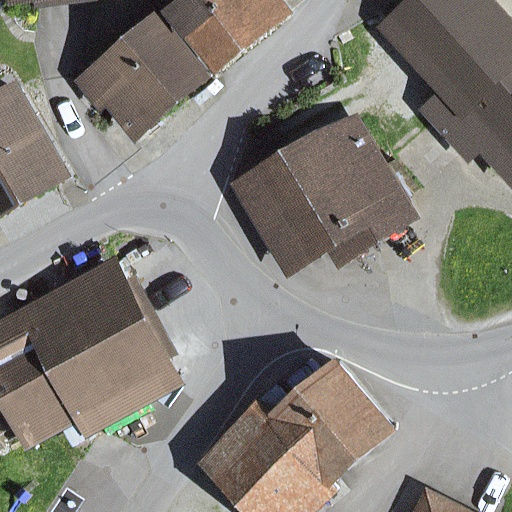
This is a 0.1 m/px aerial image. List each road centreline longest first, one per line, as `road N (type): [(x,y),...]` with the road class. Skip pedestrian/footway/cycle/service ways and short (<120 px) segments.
road 1 (residential): [(174,207),(354,0)]
road 2 (residential): [(142,511),(288,326)]
road 3 (residential): [(511,341),(456,356),(372,350),(288,326)]
road 4 (residential): [(174,207),(112,216),(0,271)]
road 5 (residential): [(288,326),(174,207)]
